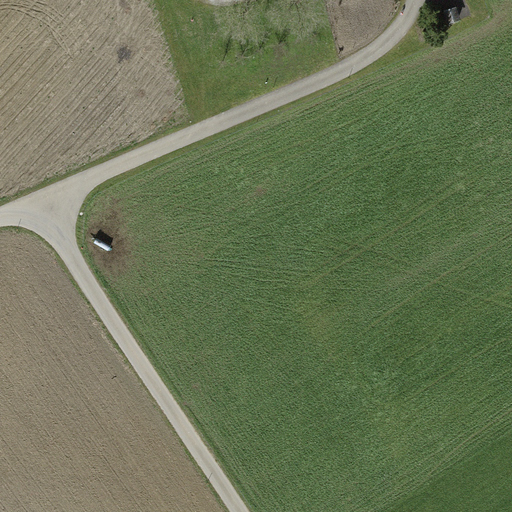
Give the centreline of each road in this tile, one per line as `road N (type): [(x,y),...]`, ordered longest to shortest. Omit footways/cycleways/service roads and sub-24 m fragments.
road 1 (unclassified): [(40,199),(315,81),(375,49),(415,0)]
road 2 (unclassified): [(242,511),(40,199)]
